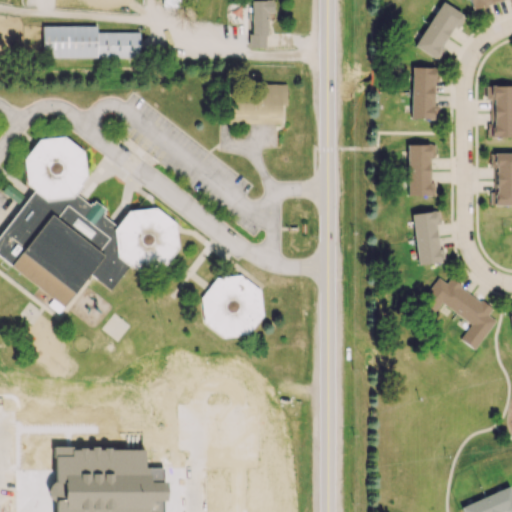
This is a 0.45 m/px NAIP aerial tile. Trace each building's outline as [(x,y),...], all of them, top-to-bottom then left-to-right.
[(265,13),(272,12),(271,0),(254,0),(249,0),(250,47),(266,46),(265,13)] [(467,0),(471,10),(500,0),(467,0)] [(413,45),(435,59),(439,53),(437,52),(453,25),(457,28),(464,16),(440,1),(413,45)] [(138,32),(95,32),(95,26),(41,25),(41,57),(138,58),(138,32)] [(409,117),(437,118),(437,105),(434,105),(435,66),(410,66),(409,117)] [(224,123),(280,123),(280,104),(285,104),(285,84),(254,84),(254,99),(224,99),(224,123)] [(511,85),(491,85),(491,124),(488,124),(488,137),(511,136),(511,85)] [(66,139),(40,140),(23,159),(29,185),(34,195),(0,238),(0,259),(63,311),(90,282),(112,296),(130,269),(138,274),(163,271),(179,250),(177,224),(156,209),(129,213),(117,228),(103,218),(107,211),(95,202),(90,207),(76,196),(88,179),(86,153),(66,139)] [(406,144),(405,195),(433,195),(433,182),(429,182),(429,157),(434,157),(434,144),(406,144)] [(511,204),(511,152),(494,152),(493,205),(511,204)] [(443,261),(442,248),(438,248),(435,211),(411,213),(415,264),(443,261)] [(199,297),(202,322),(221,337),(246,334),(262,314),(259,290),(238,274),(214,277),(199,297)] [(473,349),(494,320),(486,314),(491,308),(448,278),(445,283),(437,277),(417,306),(431,316),(440,302),(469,323),(458,339),(473,349)] [(459,505),(461,511),(511,511),(511,496),(508,486),(459,505)]
